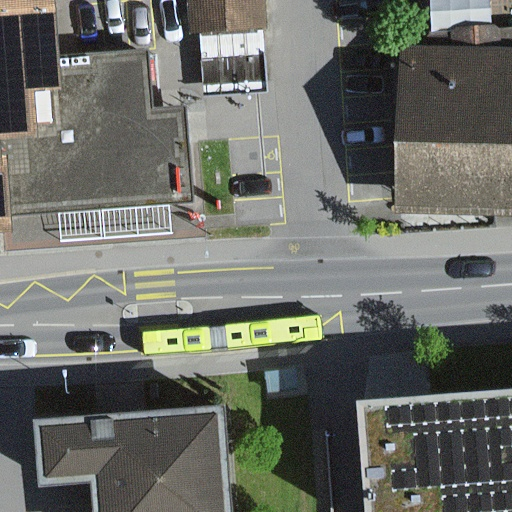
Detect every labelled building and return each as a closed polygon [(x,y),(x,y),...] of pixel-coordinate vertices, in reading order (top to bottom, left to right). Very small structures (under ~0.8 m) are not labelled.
[(0,0),(0,234),(15,234),(14,215),(203,203),(197,103),(163,105),(159,45),(60,51),(56,0),(0,0)] [(265,0),(187,0),(190,34),(200,34),(204,97),(266,93),(262,30),(268,30),(265,0)] [(511,0),(427,0),(431,48),(400,47),(395,215),(511,218),(511,0)] [(296,368),(266,371),(268,394),(299,391),(296,368)] [(511,511),(511,389),(360,402),(368,511),(511,511)] [(236,511),(228,406),(37,420),(42,488),(94,484),(95,511),(236,511)]
